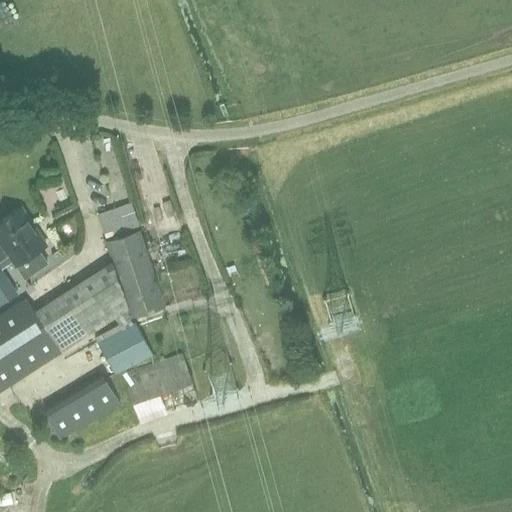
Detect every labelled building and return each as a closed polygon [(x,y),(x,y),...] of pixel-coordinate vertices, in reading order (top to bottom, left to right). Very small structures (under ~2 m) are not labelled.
[(70,206),(87,197),(77,178),(60,187),(70,206)] [(141,229),(132,202),(98,214),(107,240),(105,241),(112,262),(128,310),(131,319),(167,307),(141,229)] [(0,240),(10,255),(17,265),(32,255),(46,245),(34,227),(22,208),(7,219),(0,223),(0,240)] [(0,260),(10,255),(0,240),(0,260)] [(112,262),(36,312),(62,353),(128,310),(112,262)] [(0,306),(16,295),(0,272),(0,306)] [(364,311),(359,287),(337,292),(342,315),(364,311)] [(0,313),(0,392),(62,353),(36,312),(26,297),(0,313)] [(115,376),(154,354),(134,319),(95,342),(115,376)] [(197,394),(183,352),(122,375),(125,383),(115,387),(127,418),(137,414),(137,415),(174,402),(171,396),(180,392),(183,399),(197,394)] [(17,509),(34,504),(31,492),(13,498),(17,509)]
